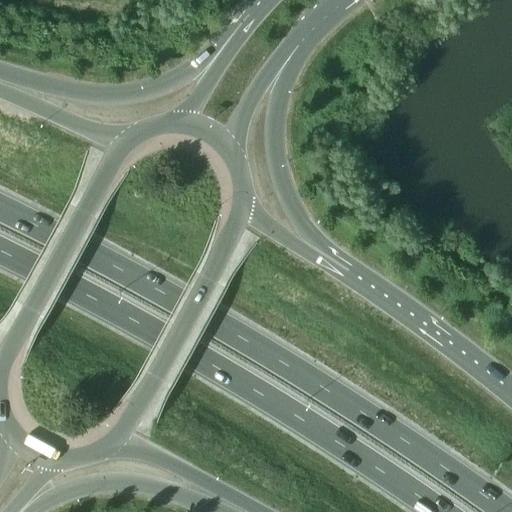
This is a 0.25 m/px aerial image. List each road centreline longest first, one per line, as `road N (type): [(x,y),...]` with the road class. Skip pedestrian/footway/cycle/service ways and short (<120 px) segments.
road 1 (trunk): [(506,511),(282,361),(0,208)]
road 2 (trunk): [(0,252),(189,351),(438,511)]
road 3 (secondary): [(131,130),(114,148),(0,372)]
road 4 (secondary): [(110,439),(128,419),(242,200)]
road 5 (trunk): [(345,274),(292,207),(278,170),(275,119),(298,33)]
road 6 (trunk): [(246,26),(188,68),(145,85),(97,91),(0,82)]
road 7 (trunk): [(17,511),(97,482),(159,487),(231,511)]
road 8 (trunk): [(511,401),(345,274)]
road 9 (trunk): [(110,439),(127,439),(260,511)]
road 10 (trunk): [(131,130),(0,89)]
road 11 (secondary): [(234,149),(254,90),(298,33)]
road 12 (trunk): [(345,274),(242,200)]
